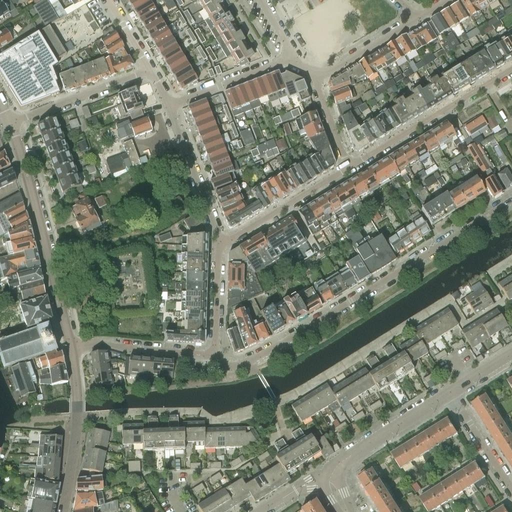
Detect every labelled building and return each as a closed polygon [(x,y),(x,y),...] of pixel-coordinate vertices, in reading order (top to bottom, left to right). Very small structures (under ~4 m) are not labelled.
[(6,0),(2,3),(5,8),(9,13),(14,10),(11,5),(18,0),(6,0)] [(46,0),(43,0),(32,7),(45,27),(58,19),(46,0)] [(66,0),(67,1),(70,2),(70,1),(71,0),(46,0),(58,19),(59,20),(65,16),(57,2),(59,0),(66,0)] [(148,0),(132,0),(128,3),(133,11),(150,1),(148,0)] [(197,0),(203,10),(218,0),(197,0)] [(219,0),(218,0),(203,10),(208,19),(225,9),(219,0)] [(327,27),(350,15),(342,0),(332,0),(296,20),(318,63),(340,52),(327,27)] [(473,0),(462,0),(461,1),(470,18),(471,18),(480,12),(473,0)] [(485,0),(473,0),(480,12),(489,6),(485,0)] [(150,1),(133,11),(138,20),(155,10),(150,1)] [(461,1),(449,8),(459,24),(469,18),(470,18),(461,1)] [(9,13),(5,8),(2,3),(1,3),(0,3),(0,21),(3,20),(2,18),(9,13)] [(506,15),(504,11),(499,4),(497,5),(501,12),(494,16),(495,17),(497,21),(506,15)] [(459,24),(449,8),(439,14),(449,30),(459,24)] [(14,10),(9,13),(12,18),(18,14),(15,9),(14,10)] [(225,9),(208,19),(214,28),(230,18),(225,9)] [(155,10),(138,20),(144,29),(160,19),(155,10)] [(449,30),(439,14),(429,20),(439,36),(440,36),(447,31),(449,30)] [(497,22),(497,21),(495,17),(486,23),(486,24),(489,27),(491,26),(496,23),(497,22)] [(215,40),(236,27),(230,18),(214,28),(209,31),(215,40)] [(160,19),(144,29),(149,38),(166,28),(160,19)] [(496,23),(491,26),(493,29),(494,30),(502,25),(499,21),(497,22),(496,23)] [(436,38),(427,23),(426,24),(424,24),(421,25),(420,27),(417,29),(427,45),(437,39),(436,38)] [(480,33),(489,27),(486,24),(477,30),(480,33)] [(66,55),(48,26),(0,55),(0,77),(20,109),(43,95),(45,100),(59,95),(55,84),(57,83),(51,68),(56,66),(55,62),(66,55)] [(493,30),(491,26),(489,27),(480,33),(479,34),(481,37),(493,30)] [(220,49),(242,37),(236,27),(215,40),(220,49)] [(166,28),(149,38),(154,46),(171,36),(166,28)] [(480,33),(477,30),(476,28),(465,35),(468,40),(479,34),(480,33)] [(11,29),(5,30),(0,32),(0,48),(12,41),(16,37),(11,29)] [(410,32),(407,34),(407,35),(416,50),(416,51),(427,45),(417,29),(412,32),(410,32)] [(458,46),(449,30),(447,31),(449,34),(447,35),(448,37),(442,40),(440,36),(439,36),(436,38),(437,39),(445,53),(452,49),(457,47),(458,46)] [(114,32),(94,44),(96,48),(102,44),(105,49),(118,40),(114,32)] [(468,40),(465,35),(464,34),(460,36),(464,43),(466,41),(467,41),(468,40)] [(416,50),(407,35),(406,36),(405,35),(396,40),(405,56),(416,50)] [(511,42),(510,38),(508,35),(501,40),(511,58),(511,42)] [(171,36),(154,46),(160,55),(176,45),(171,36)] [(231,56),(247,46),(242,37),(220,49),(226,59),(231,56)] [(118,40),(105,49),(99,53),(101,56),(102,58),(103,61),(112,57),(112,56),(123,49),(118,40)] [(405,56),(396,40),(387,46),(396,62),(403,58),(405,56)] [(511,59),(511,58),(501,40),(495,43),(493,45),(504,64),(511,59)] [(176,45),(160,55),(165,64),(181,54),(176,45)] [(504,64),(493,45),(484,50),(496,69),(504,64)] [(247,46),(231,56),(236,65),(238,65),(239,67),(249,64),(246,60),(253,55),(247,46)] [(387,46),(377,52),(386,68),(396,62),(387,46)] [(133,65),(128,57),(123,49),(112,56),(112,57),(103,61),(109,76),(108,76),(109,77),(132,69),(133,65)] [(496,69),(484,50),(484,49),(476,54),(487,74),(496,69)] [(386,68),(377,52),(367,58),(377,74),(386,68)] [(181,54),(165,64),(170,73),(187,63),(181,54)] [(487,74),(476,54),(467,60),(479,79),(487,74)] [(432,55),(421,61),(424,67),(428,64),(435,60),(432,55)] [(479,79),(467,60),(465,60),(463,57),(460,58),(462,62),(463,62),(464,64),(459,66),(470,84),(479,79)] [(102,58),(91,62),(98,80),(102,78),(104,79),(107,78),(108,76),(109,76),(103,61),(102,58)] [(377,74),(367,58),(358,63),(366,77),(367,79),(377,74)] [(87,84),(81,67),(73,70),(69,59),(65,61),(66,64),(76,88),(80,87),(82,87),(86,86),(86,84),(87,84)] [(409,63),(408,64),(413,73),(418,71),(412,61),(411,62),(409,63)] [(91,62),(81,67),(87,84),(91,82),(93,83),(97,82),(97,80),(98,80),(91,62)] [(187,63),(170,73),(175,81),(192,71),(187,63)] [(366,77),(358,63),(343,72),(348,80),(350,86),(354,85),(352,81),(353,80),(356,79),(358,82),(366,77)] [(76,88),(66,64),(59,66),(62,74),(58,75),(65,92),(69,91),(71,92),(75,90),(75,88),(76,88)] [(470,84),(459,66),(454,69),(453,68),(450,70),(462,90),(470,84)] [(409,69),(403,73),(405,77),(412,73),(409,69)] [(462,90),(450,70),(446,72),(447,74),(442,77),(453,95),(462,90)] [(192,71),(175,81),(181,90),(188,86),(188,87),(197,84),(196,81),(197,80),(192,71)] [(289,98),(280,76),(278,71),(269,75),(278,100),(287,96),(288,99),(289,98)] [(350,86),(348,80),(343,72),(329,81),(327,85),(331,92),(346,86),(346,88),(350,86)] [(284,74),(280,76),(289,98),(297,95),(293,85),(293,76),(284,73),(284,74)] [(278,100),(269,75),(260,79),(267,97),(269,103),(278,100)] [(400,75),(393,79),(396,83),(402,79),(400,75)] [(453,95),(442,77),(437,80),(434,75),(430,78),(444,100),(453,95)] [(302,80),(293,76),(293,85),(297,95),(300,103),(309,99),(302,80)] [(409,84),(406,78),(404,79),(399,82),(402,87),(409,84)] [(444,100),(430,78),(427,80),(429,84),(425,87),(436,105),(444,100)] [(260,79),(251,82),(258,100),(267,97),(260,79)] [(258,100),(251,82),(242,86),(251,110),(260,107),(258,100)] [(387,90),(384,86),(384,85),(373,92),(376,96),(381,93),(381,94),(385,91),(387,90)] [(251,110),(242,86),(233,89),(242,114),(251,110)] [(356,98),(353,91),(352,91),(350,86),(346,88),(347,88),(331,94),(336,106),(344,103),(356,98)] [(389,97),(397,91),(394,86),(391,88),(387,90),(385,91),(389,97)] [(436,105),(425,87),(420,90),(417,86),(413,88),(427,111),(436,105)] [(135,88),(117,95),(121,106),(139,99),(135,88)] [(427,111),(413,88),(410,90),(412,94),(407,97),(418,116),(427,111)] [(242,114),(233,89),(224,93),(233,117),(242,114)] [(376,96),(373,92),(371,89),(362,95),(366,102),(373,97),(376,96)] [(384,98),(381,94),(381,93),(376,96),(373,97),(374,99),(376,103),(384,98)] [(418,116),(407,97),(403,100),(400,96),(396,98),(410,121),(418,116)] [(410,121),(396,98),(392,100),(395,105),(390,108),(391,110),(401,126),(410,121)] [(141,110),(143,109),(139,99),(121,106),(116,107),(120,118),(129,114),(131,120),(143,116),(141,110)] [(376,103),(374,99),(369,102),(372,107),(377,105),(376,103)] [(205,100),(187,107),(191,116),(209,109),(205,100)] [(349,113),(351,112),(349,106),(346,107),(337,110),(340,118),(349,113)] [(86,107),(81,109),(85,119),(90,117),(86,107)] [(209,109),(191,116),(194,125),(212,118),(209,109)] [(401,126),(391,110),(386,113),(384,110),(381,112),(393,131),(401,126)] [(393,131),(381,112),(379,114),(380,116),(375,119),(385,136),(393,131)] [(489,112),(482,116),(491,130),(498,126),(489,112)] [(358,127),(349,113),(340,118),(346,134),(358,127)] [(319,124),(315,114),(308,117),(295,122),(297,128),(298,132),(319,124)] [(479,115),(470,121),(476,132),(486,126),(479,115)] [(55,118),(37,125),(41,137),(60,131),(55,118)] [(117,130),(116,130),(119,140),(121,139),(133,135),(134,138),(151,131),(147,120),(146,118),(144,119),(129,125),(128,121),(121,123),(122,124),(116,126),(117,130)] [(212,118),(194,125),(198,134),(216,127),(212,118)] [(385,136),(375,119),(370,122),(368,120),(366,122),(377,141),(385,136)] [(470,121),(462,126),(469,137),(476,132),(470,121)] [(377,141),(366,122),(363,123),(364,126),(359,129),(359,130),(369,146),(377,141)] [(456,139),(446,122),(438,127),(448,145),(452,142),(454,147),(459,144),(456,138),(456,139)] [(283,124),(286,135),(291,133),(288,123),(283,124)] [(319,124),(298,132),(300,136),(305,134),(306,138),(304,139),(305,142),(308,141),(323,135),(319,124)] [(216,127),(198,134),(201,143),(219,136),(216,127)] [(358,127),(346,134),(353,151),(357,153),(369,146),(359,130),(359,129),(358,127)] [(438,127),(429,132),(440,150),(448,145),(438,127)] [(60,131),(41,137),(45,149),(64,142),(60,131)] [(429,132),(420,138),(430,156),(440,150),(429,132)] [(496,143),(506,138),(503,132),(493,138),(496,143)] [(329,149),(323,135),(308,141),(317,154),(329,149)] [(219,136),(201,143),(205,152),(223,145),(219,136)] [(254,143),(253,140),(251,136),(242,140),(245,146),(254,143)] [(482,147),(492,141),(495,148),(497,146),(492,136),(480,143),(482,147)] [(502,192),(489,171),(493,169),(489,163),(480,149),(481,148),(479,145),(475,147),(473,144),(469,137),(462,142),(466,148),(466,149),(469,154),(482,175),(485,173),(488,178),(482,182),(492,198),(502,192)] [(420,138),(408,145),(419,162),(430,156),(420,138)] [(86,146),(84,143),(84,141),(76,144),(78,149),(86,146)] [(139,164),(131,141),(122,144),(126,154),(105,161),(110,176),(126,170),(125,169),(131,167),(139,164)] [(64,142),(45,149),(50,160),(68,153),(64,142)] [(226,144),(223,145),(205,152),(208,161),(226,154),(230,153),(226,144)] [(408,145),(398,152),(408,169),(419,162),(408,145)] [(264,152),(264,153),(267,159),(278,154),(276,148),(264,152)] [(334,163),(329,149),(317,154),(317,155),(327,171),(333,167),(334,163)] [(0,171),(9,167),(3,152),(0,154),(0,171)] [(319,176),(305,153),(305,152),(301,154),(304,159),(305,159),(306,161),(301,165),(311,181),(319,176)] [(327,171),(317,155),(312,158),(311,155),(309,156),(306,152),(305,153),(319,176),(327,171)] [(408,169),(398,152),(388,157),(399,175),(404,171),(406,173),(410,171),(408,169)] [(68,153),(50,160),(54,171),(73,164),(68,153)] [(226,154),(208,161),(212,170),(230,163),(226,154)] [(449,166),(462,158),(460,155),(447,163),(449,166)] [(502,165),(504,164),(508,162),(503,155),(498,158),(502,165)] [(275,159),(281,167),(284,165),(279,156),(275,159)] [(399,175),(388,157),(372,167),(383,184),(399,175)] [(235,161),(230,163),(212,170),(215,179),(232,173),(238,170),(235,161)] [(311,181),(301,165),(298,161),(295,163),(298,167),(296,168),(295,165),(292,167),(303,185),(311,181)] [(73,164),(54,171),(58,182),(77,175),(73,164)] [(303,185),(292,167),(289,168),(291,172),(285,175),(295,190),(303,185)] [(383,184),(372,167),(368,170),(357,176),(368,193),(378,187),(383,184)] [(295,190),(285,175),(284,172),(283,172),(280,168),(277,170),(280,174),(281,174),(282,176),(277,179),(287,195),(295,190)] [(511,185),(511,179),(510,175),(508,172),(506,169),(505,170),(497,175),(506,189),(511,185)] [(11,170),(0,175),(0,189),(15,182),(11,170)] [(422,170),(415,175),(418,180),(425,175),(423,172),(422,170)] [(235,181),(232,173),(215,179),(209,181),(213,190),(231,183),(235,181)] [(77,175),(58,182),(62,193),(81,186),(77,175)] [(473,175),(464,181),(474,198),(484,192),(473,175)] [(368,193),(357,176),(347,182),(359,202),(366,198),(364,195),(368,193)] [(287,195),(277,179),(272,182),(271,180),(268,182),(279,200),(287,195)] [(464,181),(455,188),(465,204),(474,198),(464,181)] [(279,200),(268,182),(264,184),(265,186),(260,189),(270,205),(279,200)] [(359,202),(347,182),(339,187),(361,223),(369,218),(359,202)] [(415,182),(406,187),(408,190),(417,185),(415,182)] [(234,185),(214,193),(217,202),(238,194),(239,193),(234,185)] [(270,205),(260,189),(259,186),(250,191),(254,198),(250,200),(251,202),(256,200),(257,202),(262,211),(270,205)] [(361,223),(339,187),(331,192),(342,210),(348,221),(353,228),(361,223)] [(455,188),(445,194),(455,210),(465,204),(455,188)] [(331,192),(323,197),(333,215),(342,210),(331,192)] [(0,203),(0,214),(2,213),(23,202),(19,193),(0,203)] [(99,225),(89,204),(90,204),(85,194),(79,196),(82,202),(70,208),(80,230),(86,227),(88,231),(99,225)] [(238,194),(217,202),(221,210),(241,203),(243,201),(238,194)] [(420,209),(431,226),(432,225),(454,211),(455,210),(445,194),(420,209)] [(178,197),(168,203),(172,210),(183,204),(178,197)] [(323,197),(315,202),(330,227),(338,222),(333,215),(323,197)] [(101,198),(94,202),(98,210),(106,207),(101,198)] [(29,228),(28,223),(25,211),(23,202),(2,213),(0,214),(0,226),(4,235),(7,234),(29,228)] [(246,210),(224,218),(228,228),(231,229),(262,211),(257,202),(246,210)] [(315,202),(306,207),(321,232),(330,227),(315,202)] [(241,203),(221,210),(224,218),(246,210),(241,203)] [(321,232),(306,207),(297,212),(313,237),(321,232)] [(199,226),(193,216),(183,222),(189,231),(199,226)] [(429,231),(421,219),(419,216),(410,222),(412,225),(421,237),(429,231)] [(255,275),(307,244),(290,217),(239,248),(255,275)] [(346,236),(359,258),(370,276),(395,260),(387,247),(380,236),(370,220),(355,230),(354,231),(346,236)] [(412,225),(404,230),(412,243),(421,237),(412,225)] [(32,238),(29,228),(7,234),(4,235),(3,236),(4,240),(1,240),(2,245),(4,245),(32,238)] [(404,230),(395,236),(404,248),(412,243),(404,230)] [(171,239),(169,233),(157,238),(160,243),(171,239)] [(181,237),(181,246),(207,247),(207,235),(181,237)] [(386,242),(395,254),(404,248),(395,236),(386,242)] [(35,250),(32,238),(4,245),(7,257),(35,250)] [(207,247),(181,246),(180,254),(181,254),(206,255),(207,247)] [(227,278),(227,292),(227,310),(231,308),(239,304),(264,293),(259,284),(255,275),(239,248),(229,254),(228,254),(228,255),(228,256),(228,271),(226,273),(226,276),(227,278)] [(39,269),(35,250),(7,257),(0,258),(0,280),(5,279),(39,269)] [(206,255),(181,254),(181,264),(206,265),(206,255)] [(345,267),(348,271),(357,284),(370,276),(359,258),(345,267)] [(206,265),(181,264),(180,274),(206,275),(206,265)] [(357,284),(348,271),(342,275),(340,271),(339,271),(337,267),(334,269),(347,290),(357,284)] [(42,281),(39,269),(5,279),(8,291),(9,291),(42,281)] [(347,290),(334,269),(332,270),(335,274),(322,282),(332,299),(347,290)] [(206,275),(180,274),(180,283),(206,284),(206,275)] [(507,301),(511,298),(511,288),(506,279),(497,284),(507,301)] [(45,294),(42,281),(9,291),(12,303),(18,302),(26,300),(27,299),(38,296),(45,294)] [(332,299),(322,282),(314,287),(324,304),(332,299)] [(206,284),(180,283),(180,293),(205,294),(206,284)] [(482,287),(473,293),(484,310),(492,304),(482,287)] [(311,289),(296,298),(306,315),(321,306),(311,289)] [(205,294),(180,293),(180,303),(205,304),(205,294)] [(473,293),(464,298),(459,301),(463,307),(467,304),(474,315),(484,310),(473,293)] [(306,315),(296,298),(294,294),(281,301),(283,305),(294,322),(306,315)] [(51,321),(46,298),(39,299),(38,296),(27,299),(28,303),(19,306),(17,306),(20,316),(18,317),(20,322),(22,321),(25,330),(32,328),(45,323),(50,322),(51,321)] [(104,305),(107,314),(114,312),(112,303),(104,305)] [(205,304),(180,303),(179,312),(181,312),(181,313),(205,313),(205,304)] [(256,344),(248,324),(246,319),(242,310),(239,304),(231,308),(233,314),(236,322),(235,323),(236,328),(241,341),(243,340),(247,348),(256,344)] [(294,322),(283,305),(273,310),(283,328),(294,322)] [(283,328),(273,310),(271,306),(259,313),(272,335),(283,328)] [(270,337),(264,326),(261,322),(255,325),(253,321),(252,322),(250,318),(247,308),(242,310),(246,319),(248,324),(256,344),(270,337)] [(447,309),(438,314),(449,331),(458,326),(447,309)] [(496,310),(487,315),(497,332),(506,327),(496,310)] [(205,313),(181,313),(180,323),(204,323),(205,313)] [(438,314),(429,320),(440,337),(449,331),(438,314)] [(487,315),(478,321),(488,338),(497,332),(487,315)] [(429,320),(421,325),(431,342),(440,337),(429,320)] [(478,321),(469,327),(479,343),(488,338),(478,321)] [(5,337),(3,329),(0,330),(0,360),(3,369),(35,358),(55,352),(55,351),(47,326),(46,327),(45,323),(32,328),(33,331),(8,340),(3,341),(2,338),(5,337)] [(204,323),(180,323),(180,332),(204,333),(204,323)] [(412,331),(416,337),(417,336),(423,347),(431,342),(421,325),(412,331)] [(471,349),(479,343),(469,327),(460,332),(471,349)] [(236,328),(226,332),(234,354),(244,350),(241,341),(236,328)] [(204,333),(180,332),(164,332),(165,341),(201,344),(204,344),(204,333)] [(417,336),(416,337),(407,342),(418,359),(427,353),(423,347),(417,336)] [(398,348),(402,354),(403,353),(410,364),(418,359),(407,342),(398,348)] [(413,370),(410,364),(403,353),(402,354),(398,356),(390,344),(386,347),(404,376),(413,370)] [(404,376),(386,347),(382,349),(390,362),(385,364),(396,381),(404,376)] [(90,354),(92,365),(115,362),(115,360),(109,361),(108,351),(90,354)] [(64,365),(61,353),(56,354),(55,352),(35,358),(40,371),(38,371),(40,376),(49,374),(48,370),(64,365)] [(396,381),(385,364),(381,367),(373,355),(369,357),(387,387),(396,381)] [(129,358),(129,364),(128,370),(124,370),(123,376),(128,377),(128,375),(139,376),(140,358),(129,357),(129,358)] [(387,387),(369,357),(365,360),(372,372),(368,375),(367,376),(374,386),(378,392),(387,387)] [(150,377),(151,359),(140,358),(139,376),(146,376),(145,388),(148,388),(150,377)] [(162,360),(151,359),(150,377),(160,377),(162,360)] [(173,361),(162,360),(160,377),(172,378),(172,374),(176,374),(177,368),(173,368),(173,362),(173,361)] [(115,362),(92,365),(93,376),(117,373),(117,371),(111,371),(110,364),(116,364),(115,362)] [(23,364),(9,369),(12,376),(9,377),(15,394),(17,393),(20,399),(34,394),(30,384),(35,382),(29,364),(24,365),(23,364)] [(67,383),(64,365),(48,370),(49,374),(40,376),(39,377),(39,385),(51,385),(51,386),(67,383)] [(364,369),(355,374),(365,391),(374,386),(367,376),(368,375),(364,369)] [(117,373),(93,376),(95,387),(112,384),(111,375),(117,374),(117,373)] [(355,374),(346,380),(357,397),(365,391),(355,374)] [(346,380),(338,385),(348,402),(357,397),(346,380)] [(326,384),(317,390),(327,406),(335,401),(329,391),(330,390),(326,384)] [(338,385),(330,390),(329,391),(335,401),(339,407),(348,402),(338,385)] [(317,390),(308,395),(318,412),(327,406),(317,390)] [(308,395),(299,401),(310,417),(318,412),(308,395)] [(471,404),(486,428),(501,419),(486,395),(471,404)] [(378,400),(373,404),(376,408),(382,405),(378,400)] [(301,423),(310,417),(299,401),(290,406),(301,423)] [(361,411),(356,414),(359,419),(364,416),(361,411)] [(351,417),(354,422),(359,419),(356,414),(351,417)] [(174,450),(172,416),(167,416),(168,431),(163,431),(164,451),(174,450)] [(184,443),(183,430),(182,430),(178,430),(177,416),(172,416),(174,450),(184,450),(184,443)] [(153,451),(152,417),(147,417),(147,432),(143,432),(142,432),(142,445),(142,452),(153,451)] [(164,451),(163,431),(157,431),(157,417),(152,417),(153,451),(164,451)] [(448,419),(436,426),(445,441),(457,434),(448,419)] [(511,436),(501,419),(486,428),(502,452),(511,445),(511,436)] [(203,442),(203,430),(204,429),(204,422),(193,423),(193,442),(194,447),(203,447),(203,442)] [(344,422),(339,425),(342,430),(347,427),(344,422)] [(182,423),(182,430),(183,430),(184,443),(193,442),(193,423),(182,423)] [(132,425),(121,425),(116,426),(116,432),(121,432),(122,445),(133,445),(132,425)] [(142,425),(132,425),(133,445),(142,445),(142,432),(143,432),(142,425)] [(445,441),(436,426),(425,433),(434,448),(445,441)] [(234,428),(224,429),(225,448),(235,448),(234,428)] [(251,428),(234,428),(235,448),(246,448),(259,440),(251,428)] [(90,429),(87,439),(107,443),(109,433),(90,429)] [(214,449),(214,429),(204,429),(203,430),(203,442),(203,447),(203,449),(214,449)] [(224,429),(214,429),(214,449),(225,448),(224,429)] [(319,430),(309,437),(305,439),(299,429),(290,434),(297,444),(294,446),(292,447),(303,464),(304,463),(311,459),(312,461),(321,456),(323,459),(339,450),(336,444),(329,448),(319,430)] [(434,448),(425,433),(414,440),(423,455),(434,448)] [(59,437),(51,436),(39,436),(38,445),(30,444),(30,446),(60,449),(61,437),(59,437)] [(107,443),(87,439),(85,449),(105,453),(107,443)] [(288,450),(286,447),(282,440),(273,445),(279,455),(274,458),(278,464),(270,469),(281,486),(289,480),(287,477),(296,472),(294,469),(303,464),(292,447),(288,450)] [(414,440),(402,447),(412,462),(423,455),(414,440)] [(511,445),(502,452),(511,468),(511,445)] [(59,459),(60,449),(30,446),(30,448),(38,449),(38,458),(42,458),(59,459)] [(400,469),(412,462),(402,447),(391,454),(400,469)] [(105,453),(85,449),(83,460),(103,464),(105,453)] [(59,459),(42,458),(41,467),(28,466),(28,468),(58,470),(59,459)] [(103,464),(83,460),(81,470),(88,471),(87,478),(93,477),(94,472),(101,474),(103,464)] [(475,463),(464,470),(473,485),(485,478),(475,463)] [(58,470),(28,468),(28,470),(34,471),(34,480),(57,481),(58,470)] [(281,486),(270,469),(261,475),(272,491),(281,486)] [(372,469),(358,479),(366,491),(380,481),(372,469)] [(473,485),(464,470),(453,477),(462,492),(473,485)] [(272,491),(261,475),(253,480),(263,497),(272,491)] [(106,476),(93,477),(87,478),(76,479),(74,492),(76,492),(75,494),(92,494),(101,493),(101,491),(103,491),(100,478),(106,477),(106,476)] [(462,492),(453,477),(442,484),(451,499),(462,492)] [(241,479),(231,485),(242,501),(250,496),(244,486),(245,485),(241,479)] [(56,500),(59,486),(30,480),(27,495),(56,500)] [(263,497),(253,480),(245,485),(244,486),(250,496),(254,502),(263,497)] [(385,511),(396,506),(380,481),(366,491),(379,511),(385,511)] [(419,483),(412,487),(415,493),(422,488),(419,483)] [(442,484),(431,491),(440,506),(451,499),(442,484)] [(242,501),(231,485),(223,490),(233,507),(242,501)] [(224,511),(233,507),(223,490),(214,495),(224,511)] [(430,511),(440,506),(431,491),(419,499),(427,511),(430,511)] [(92,494),(75,494),(73,503),(95,501),(102,500),(101,493),(92,494)] [(44,511),(53,511),(56,500),(27,495),(26,499),(23,498),(20,506),(29,508),(44,511)] [(224,511),(214,495),(205,501),(212,511),(224,511)] [(95,501),(73,503),(71,511),(74,511),(91,508),(96,507),(101,506),(103,505),(102,500),(95,501)] [(300,510),(301,511),(321,511),(315,500),(300,510)] [(212,511),(205,501),(196,506),(199,511),(212,511)] [(112,502),(103,505),(101,506),(101,511),(107,511),(114,510),(112,502)]
